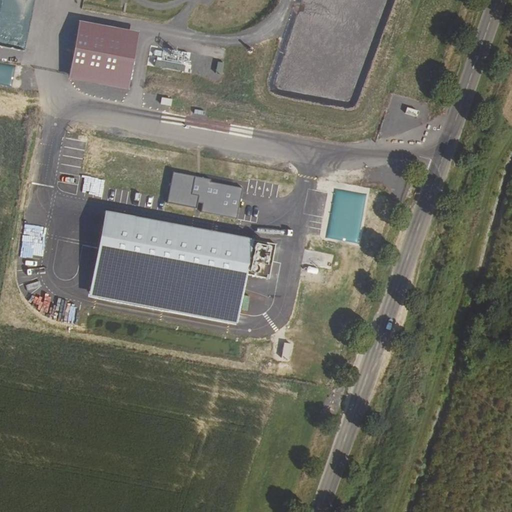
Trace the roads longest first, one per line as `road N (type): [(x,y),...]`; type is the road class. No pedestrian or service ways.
road 1 (tertiary): [(504,0),(324,511)]
road 2 (track): [(403,0),(363,109),(353,116),(267,102),(259,86),(270,46),(264,32)]
road 3 (track): [(285,0),(267,31),(233,40),(64,13)]
